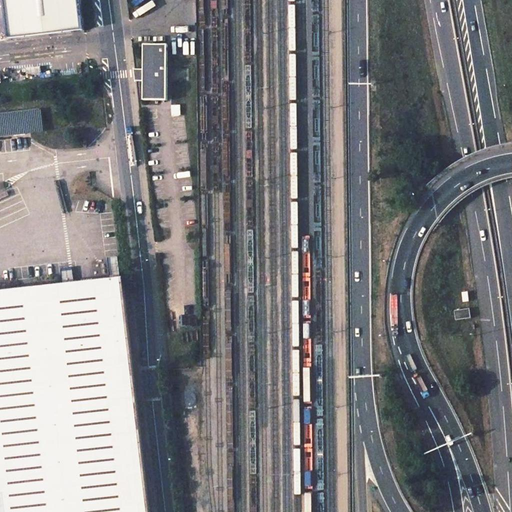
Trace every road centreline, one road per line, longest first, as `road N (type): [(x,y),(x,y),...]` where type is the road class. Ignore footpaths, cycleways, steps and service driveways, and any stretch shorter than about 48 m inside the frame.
road 1 (trunk): [(440,0),(490,267),(511,458)]
road 2 (trunk): [(357,0),(361,353)]
road 3 (trunk): [(511,162),(455,185),(414,232),(406,255),(403,327),(434,397)]
road 4 (trunk): [(511,264),(467,0)]
road 5 (trunk): [(361,353),(374,445),(404,511)]
road 6 (trunk): [(361,353),(361,511)]
road 7 (trunk): [(434,397),(482,511)]
